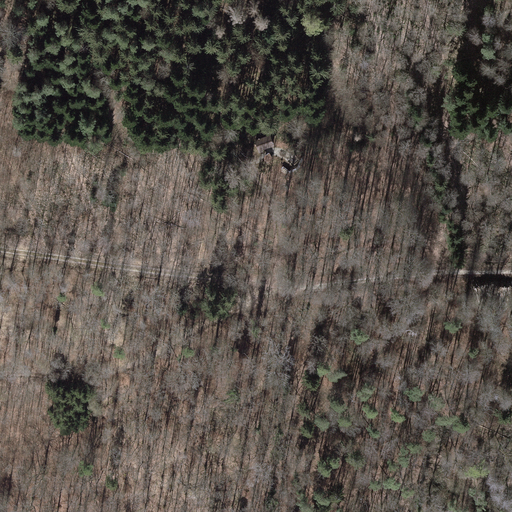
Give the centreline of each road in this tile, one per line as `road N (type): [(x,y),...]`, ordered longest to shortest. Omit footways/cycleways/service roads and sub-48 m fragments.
road 1 (track): [(0,248),(280,284),(511,270)]
road 2 (track): [(0,374),(95,375),(143,359),(280,284)]
